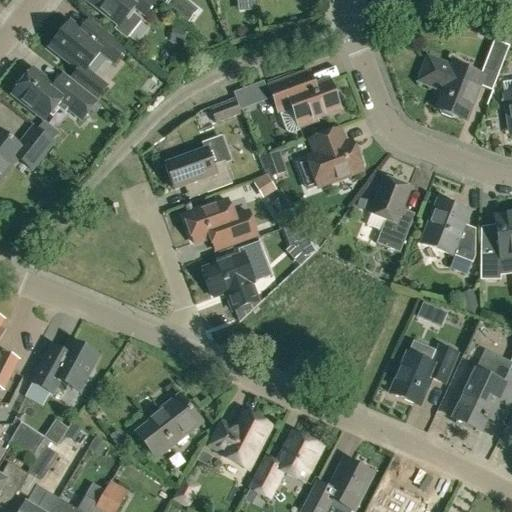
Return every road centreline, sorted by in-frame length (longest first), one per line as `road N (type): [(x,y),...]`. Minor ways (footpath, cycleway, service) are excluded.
road 1 (residential): [(511,501),(179,346)]
road 2 (residential): [(511,181),(404,144),(379,104),(350,0)]
road 3 (unclassified): [(179,346),(0,273)]
